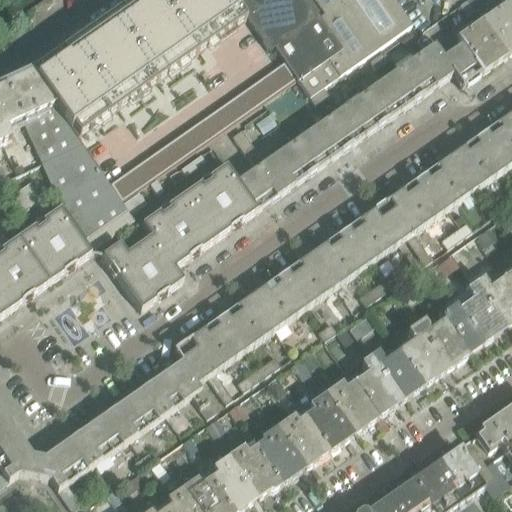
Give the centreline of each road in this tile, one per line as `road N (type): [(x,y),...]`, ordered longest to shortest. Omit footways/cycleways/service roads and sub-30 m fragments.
road 1 (residential): [(511,91),(480,112),(455,114),(218,279),(207,300),(83,386),(55,395),(21,350),(0,357)]
road 2 (residential): [(511,384),(328,511)]
road 3 (residential): [(0,64),(104,0)]
